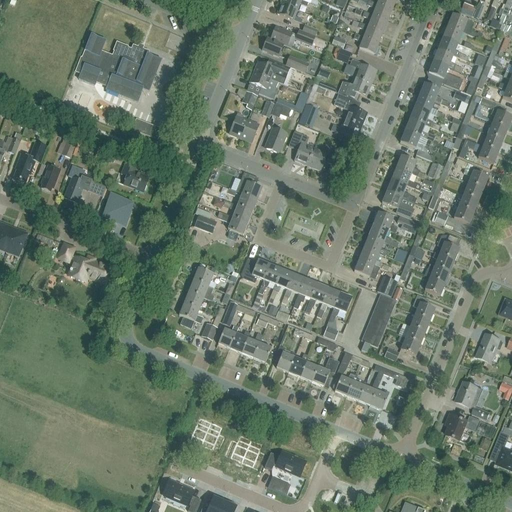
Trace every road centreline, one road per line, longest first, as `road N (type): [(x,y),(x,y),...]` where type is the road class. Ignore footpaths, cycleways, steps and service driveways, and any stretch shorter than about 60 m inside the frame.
road 1 (residential): [(338,431),(135,349),(128,323),(153,264)]
road 2 (residential): [(403,459),(474,284),(483,275),(509,278)]
road 3 (residential): [(351,207),(437,0)]
road 4 (residential): [(281,179),(258,239),(328,268),(351,207)]
road 5 (residential): [(153,264),(0,201)]
road 6 (residential): [(153,264),(200,147)]
road 7 (residential): [(288,511),(173,463)]
